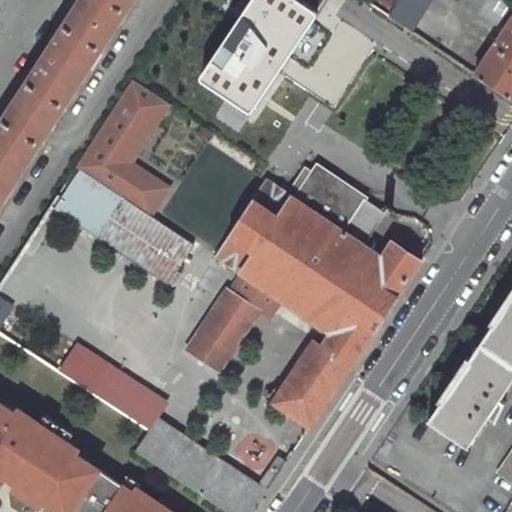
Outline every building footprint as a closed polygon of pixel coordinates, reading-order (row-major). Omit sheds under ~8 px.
[(81,0),(53,44),(55,46),(45,61),(41,67),(39,66),(0,125),(0,203),(131,0),(81,0)] [(0,0),(0,31),(19,0),(0,0)] [(252,0),(200,77),(251,111),(327,0),(252,0)] [(431,0),(399,0),(389,16),(412,31),(419,20),(431,0)] [(511,4),(511,1),(509,0),(461,0),(499,24),(511,4)] [(511,20),(477,73),(476,74),(511,98),(511,20)] [(135,80),(79,163),(153,213),(169,189),(133,164),(172,106),(135,80)] [(51,206),(168,286),(195,246),(150,216),(153,213),(79,163),(53,203),(51,206)] [(300,189),(294,198),(365,246),(387,213),(317,164),(313,171),(305,166),(293,184),(300,189)] [(294,198),(266,179),(216,254),(216,255),(242,272),(283,299),(304,314),(332,332),(382,257),(365,246),(294,198)] [(323,348),(350,367),(422,261),(393,241),(382,257),(332,332),(333,333),(323,348)] [(187,351),(218,371),(260,309),(271,317),(283,299),(242,272),(231,289),(229,287),(187,351)] [(511,297),(495,324),(493,323),(482,341),(511,361),(511,297)] [(330,336),(332,332),(304,314),(301,318),(322,332),(322,331),(330,336)] [(311,426),(350,367),(323,348),(333,333),(332,332),(330,336),(322,331),(322,332),(315,342),(274,401),(311,426)] [(511,381),(511,361),(482,341),(470,359),(471,360),(443,402),(442,401),(429,420),(469,446),(489,416),(497,421),(506,401),(501,398),(511,381)] [(165,406),(166,407),(168,403),(77,345),(59,372),(124,415),(142,390),(165,406)] [(166,407),(165,406),(142,390),(124,415),(148,431),(149,432),(156,421),(166,407)] [(0,474),(7,464),(22,473),(13,487),(25,495),(29,498),(42,507),(46,502),(52,506),(52,507),(58,510),(60,511),(173,511),(139,489),(135,487),(132,491),(121,484),(83,458),(77,454),(80,450),(68,441),(39,422),(17,407),(14,412),(0,402),(0,474)] [(45,414),(39,422),(68,441),(74,433),(45,414)] [(156,421),(149,432),(136,450),(228,511),(252,511),(287,461),(279,456),(257,489),(156,421)] [(511,451),(497,473),(511,483),(511,451)] [(127,475),(121,484),(132,491),(135,487),(139,489),(141,485),(127,475)] [(34,511),(56,511),(58,510),(52,507),(52,506),(46,502),(42,507),(29,498),(25,504),(24,507),(25,508),(27,510),(30,511),(34,511)]
